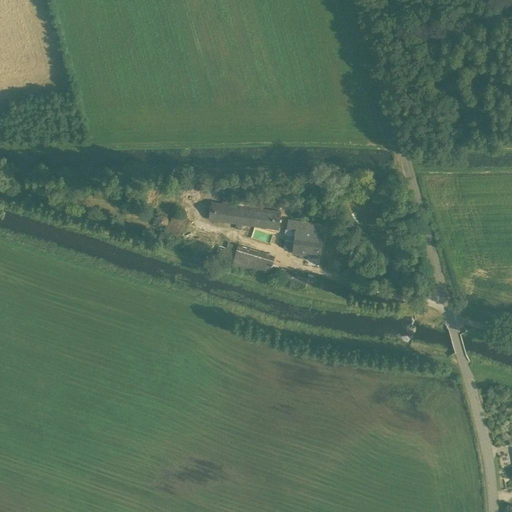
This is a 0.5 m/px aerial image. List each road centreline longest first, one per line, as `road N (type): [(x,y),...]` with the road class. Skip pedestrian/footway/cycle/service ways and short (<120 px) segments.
road 1 (tertiary): [(493,511),(483,435),(361,0)]
road 2 (track): [(369,27),(511,11)]
